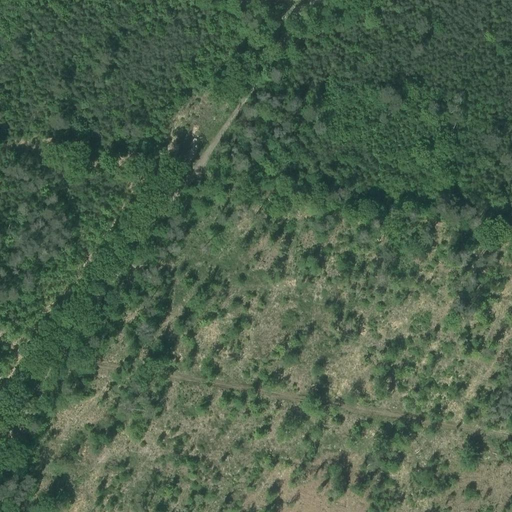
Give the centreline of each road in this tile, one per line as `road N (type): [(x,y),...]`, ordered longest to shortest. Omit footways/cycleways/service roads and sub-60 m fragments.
road 1 (track): [(0,444),(305,8),(323,0)]
road 2 (unknown): [(0,461),(280,66),(305,8)]
road 3 (track): [(185,179),(310,200)]
